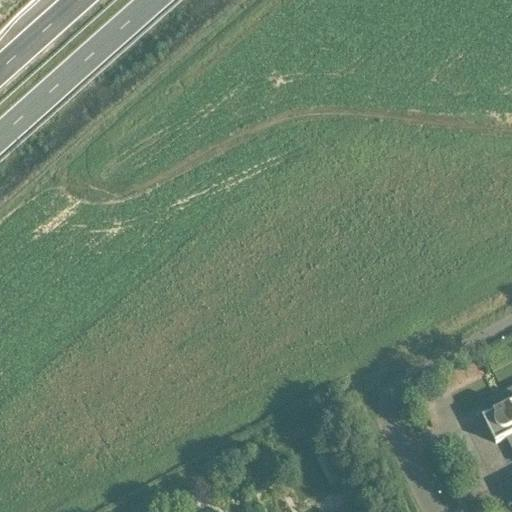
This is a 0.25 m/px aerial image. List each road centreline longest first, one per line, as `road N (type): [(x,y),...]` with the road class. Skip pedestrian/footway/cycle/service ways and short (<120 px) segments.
road 1 (track): [(511,133),(290,112),(118,199)]
road 2 (residential): [(511,323),(398,386),(385,413),(391,448),(423,511)]
road 3 (trunk): [(0,137),(157,0)]
